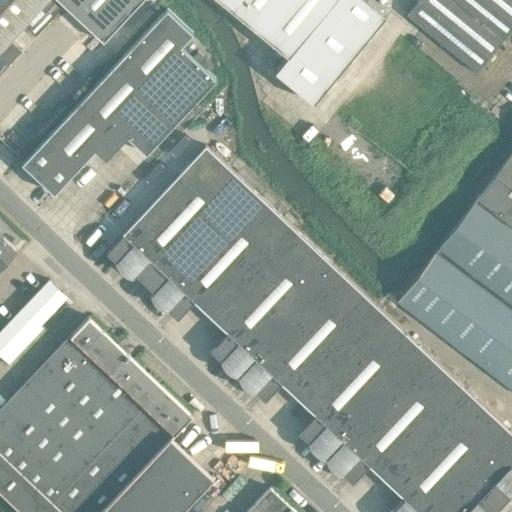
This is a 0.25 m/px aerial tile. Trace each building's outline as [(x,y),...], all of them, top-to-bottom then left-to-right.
[(0,0),(0,69),(6,63),(3,60),(8,55),(0,48),(37,10),(44,17),(58,2),(56,0),(0,0)] [(60,0),(103,40),(139,0),(60,0)] [(275,69),(313,101),(386,13),(369,0),(222,0),(288,54),(275,69)] [(511,0),(417,0),(406,13),(476,70),(511,26),(511,0)] [(63,118),(95,148),(105,158),(127,134),(146,152),(215,77),(180,44),(193,31),(167,7),(63,118)] [(95,148),(63,118),(22,162),(54,192),(95,148)] [(122,232),(123,233),(106,251),(133,276),(136,273),(152,288),(153,289),(250,185),(247,182),(253,176),(240,164),(234,171),(205,143),(183,166),(122,232)] [(511,149),(477,196),(511,223),(511,149)] [(250,185),(153,289),(152,288),(149,291),(177,317),(194,299),(210,315),(294,226),(291,224),(296,219),(287,211),(283,216),(271,205),(275,201),(265,191),(261,196),(250,185)] [(511,223),(477,196),(437,247),(511,304),(511,223)] [(211,348),(238,374),(337,267),(294,226),(210,315),(227,331),(211,348)] [(0,265),(16,248),(0,233),(0,265)] [(511,304),(437,247),(398,298),(511,386),(511,304)] [(281,381),(298,397),(381,308),(337,267),(238,374),(265,399),(281,381)] [(0,329),(0,353),(8,361),(42,326),(39,323),(66,295),(49,278),(0,329)] [(298,430),(337,467),(437,361),(381,308),(298,397),(315,413),(298,430)] [(174,431),(191,413),(190,412),(129,353),(127,351),(126,351),(117,343),(103,329),(103,328),(102,328),(89,316),(88,315),(50,355),(0,407),(0,489),(24,511),(175,511),(212,474),(210,472),(204,479),(165,442),(171,435),(170,434),(173,430),(174,431)] [(369,463),(402,495),(485,406),(437,361),(337,467),(352,481),(369,463)] [(402,495),(386,511),(437,511),(472,476),(511,432),(511,431),(485,406),(402,495)] [(511,432),(472,476),(501,503),(511,491),(511,463),(511,461),(511,432)] [(472,476),(437,511),(492,511),(501,503),(472,476)]
